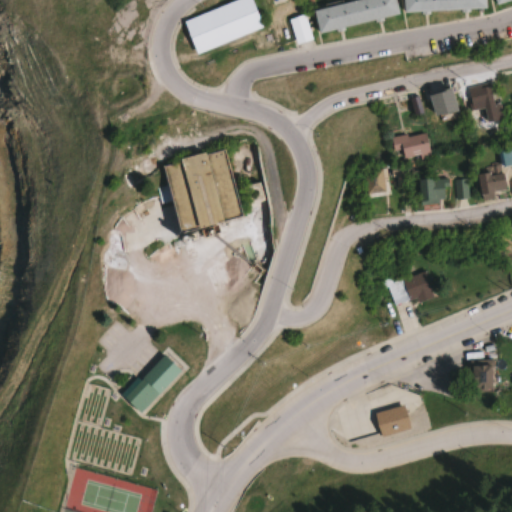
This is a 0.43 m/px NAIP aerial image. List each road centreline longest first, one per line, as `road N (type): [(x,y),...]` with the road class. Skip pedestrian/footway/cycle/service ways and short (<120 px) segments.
road 1 (residential): [(223,496),(183,453),(177,415),(273,316),(308,204),(308,165),(273,113),(183,88),(167,73),(163,28),(188,0)]
road 2 (primary): [(213,511),(285,420),(339,382),(511,313)]
road 3 (residential): [(220,101),(268,64),(511,13)]
road 4 (residential): [(273,316),(312,307),(341,239),(354,231),(511,200)]
road 5 (residential): [(511,429),(458,432),(360,457),(340,455),(285,420)]
road 6 (residential): [(511,59),(328,105),(290,132)]
